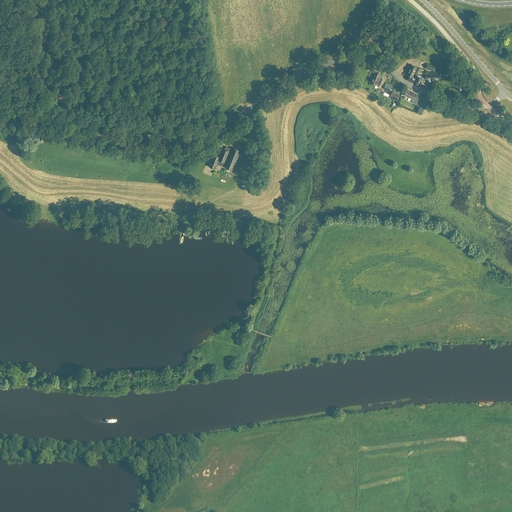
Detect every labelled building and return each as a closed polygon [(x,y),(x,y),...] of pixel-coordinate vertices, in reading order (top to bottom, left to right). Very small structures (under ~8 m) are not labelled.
[(363,39),(372,42),(374,37),(365,34),(363,39)] [(413,82),(418,70),(416,69),(417,67),(411,65),(407,75),(409,76),(409,77),(408,77),(408,78),(408,79),(408,80),(413,82)] [(434,78),(434,74),(425,74),(417,74),(418,71),(418,70),(413,82),(419,85),(422,78),(425,79),(434,78)] [(379,77),(380,74),(375,72),(371,82),(371,83),(371,84),(371,85),(372,85),(373,86),(374,86),(375,86),(376,85),(376,84),(379,85),(378,86),(379,87),(383,78),(379,77)] [(415,97),(416,93),(406,89),(404,95),(413,99),(411,102),(416,104),(418,98),(415,97)] [(392,92),(392,93),(390,98),(397,101),(400,95),(398,94),(398,93),(393,91),(393,92),(392,92)] [(233,170),(241,151),(232,147),(231,149),(226,147),(225,150),(221,148),(218,157),(216,156),(217,155),(215,154),(214,155),(212,154),(208,166),(216,169),(218,164),(233,170)]
